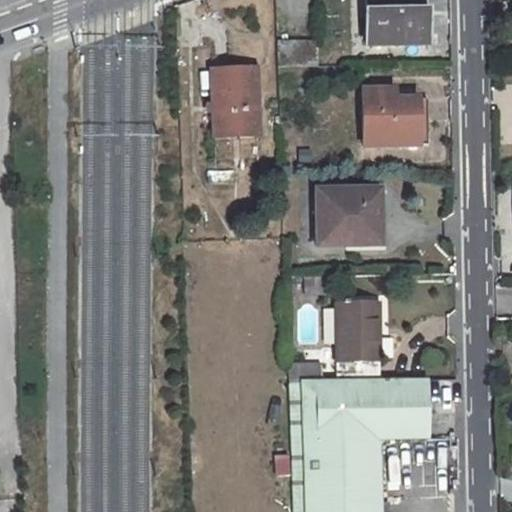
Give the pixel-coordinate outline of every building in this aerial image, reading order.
[(372,66),(425,65),(424,45),(427,45),(425,0),(364,0),(366,46),(372,46),(372,66)] [(318,67),(317,41),(276,42),(277,68),(318,67)] [(255,68),(228,70),(211,70),(215,133),(258,132),(255,68)] [(361,91),(363,146),(417,146),(416,99),(394,100),(393,90),(361,91)] [(429,145),(428,99),(416,99),(417,146),(429,145)] [(206,171),(206,182),(231,183),(231,171),(206,171)] [(379,246),(378,191),(316,192),(317,247),(379,246)] [(324,281),(308,280),(308,292),(323,292),(324,281)] [(380,382),(378,304),(335,305),(337,383),(380,382)] [(319,367),(287,368),(287,384),(320,383),(319,367)] [(380,382),(337,383),(287,384),(291,494),(379,491),(377,441),(427,440),(426,381),(380,382)] [(285,474),(285,454),(272,453),(271,474),(285,474)] [(291,494),(291,511),(379,511),(379,491),(291,494)]
